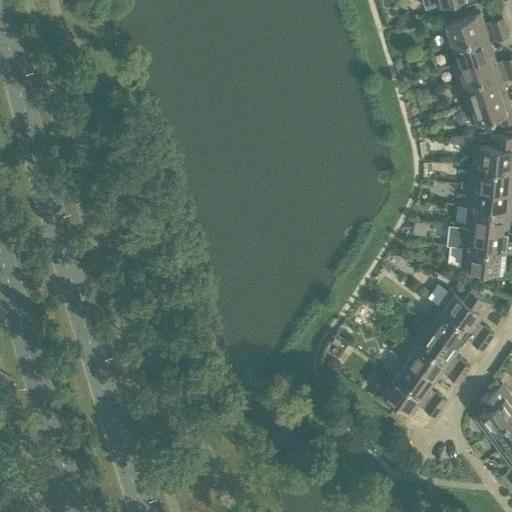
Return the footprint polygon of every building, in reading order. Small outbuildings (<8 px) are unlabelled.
[(480,10),(439,23),(446,44),(486,31),(480,10)] [(502,15),(489,19),(492,28),(505,24),(502,15)] [(505,24),(492,28),(496,38),(508,34),(505,24)] [(486,31),(446,44),(452,63),(492,50),(486,31)] [(492,50),(452,63),(459,83),(499,70),(492,50)] [(511,54),(502,58),(505,68),(511,65),(511,54)] [(499,70),(459,83),(465,102),(505,89),(499,70)] [(511,111),(505,89),(465,102),(471,123),(499,114),(502,124),(511,121),(511,111)] [(450,133),(449,141),(461,142),(462,132),(450,133)] [(474,142),(472,163),(511,167),(511,134),(492,132),(491,144),(474,142)] [(511,167),(472,163),(470,184),(511,188),(511,185),(511,167)] [(470,184),(467,204),(511,209),(511,198),(510,199),(511,188),(470,184)] [(511,209),(467,204),(465,224),(507,229),(508,219),(511,219),(511,209)] [(449,223),(447,243),(462,244),(511,250),(511,239),(506,239),(507,229),(465,224),(449,223)] [(511,250),(462,244),(460,266),(502,271),(503,260),(511,260),(511,250)] [(449,287),(436,305),(487,341),(493,333),(477,321),(490,302),(469,287),(462,297),(449,287)] [(436,305),(425,321),(459,346),(465,337),(481,349),(487,341),(436,305)] [(425,321),(413,338),(447,362),(453,367),(463,374),(469,366),(453,354),(459,346),(425,321)] [(413,338),(401,354),(435,379),(441,370),(457,382),(463,374),(453,367),(447,362),(413,338)] [(401,354),(389,371),(439,407),(446,399),(429,387),(435,379),(401,354)] [(389,371),(372,394),(387,405),(391,399),(410,413),(417,404),(433,416),(439,407),(389,371)] [(475,409),(473,411),(476,415),(474,416),(487,433),(511,414),(511,397),(501,382),(499,384),(496,380),(485,388),(486,390),(476,398),(479,402),(477,404),(479,406),(475,409)] [(511,414),(487,433),(499,450),(511,440),(511,414)] [(511,440),(499,450),(511,466),(511,465),(511,440)]
